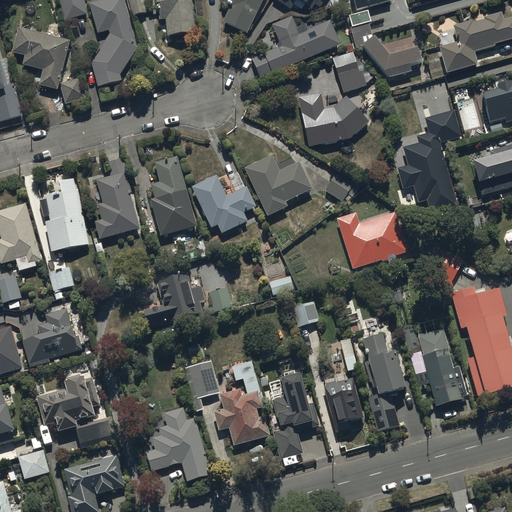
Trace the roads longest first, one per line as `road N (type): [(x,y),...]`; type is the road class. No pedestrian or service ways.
road 1 (tertiary): [(242,511),(511,436)]
road 2 (residential): [(0,157),(207,100)]
